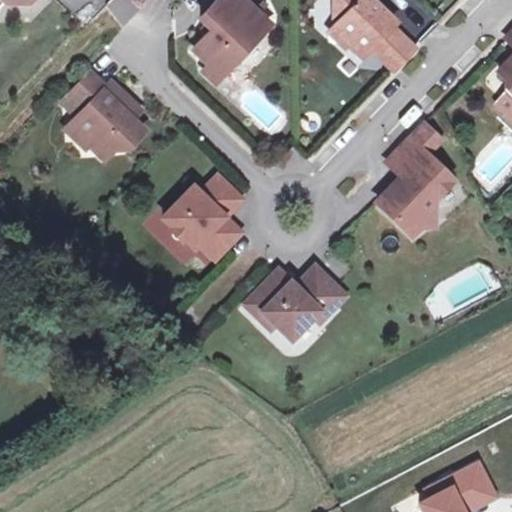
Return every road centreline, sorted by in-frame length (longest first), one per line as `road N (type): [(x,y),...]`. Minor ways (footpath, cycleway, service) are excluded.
road 1 (residential): [(492,0),(316,186)]
road 2 (residential): [(267,187),(134,49)]
road 3 (residential): [(267,187),(259,221),(269,237),(304,245),(328,219),(316,186)]
road 4 (unknown): [(174,339),(269,237)]
